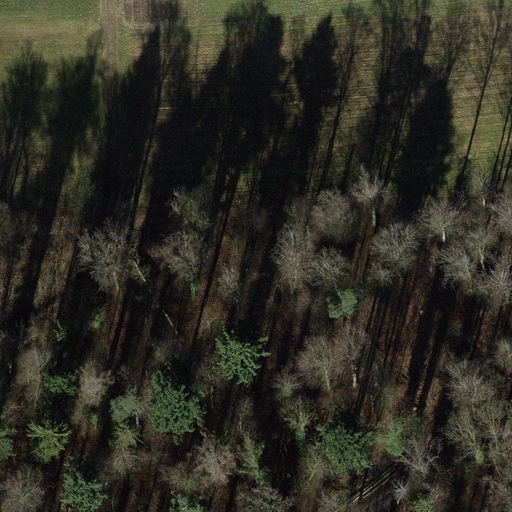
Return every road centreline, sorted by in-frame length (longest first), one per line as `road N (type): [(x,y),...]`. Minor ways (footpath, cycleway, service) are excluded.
road 1 (track): [(105,0),(114,218),(79,292),(0,336)]
road 2 (track): [(511,428),(374,511)]
